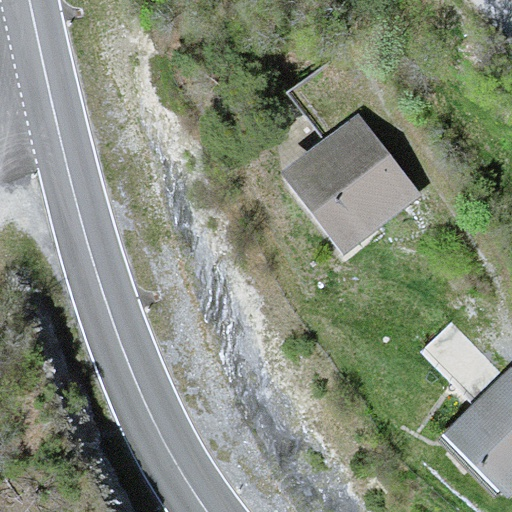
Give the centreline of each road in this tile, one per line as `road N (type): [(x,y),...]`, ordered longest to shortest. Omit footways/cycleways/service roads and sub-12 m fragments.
road 1 (secondary): [(30,0),(129,365),(208,511)]
road 2 (track): [(0,182),(40,45)]
